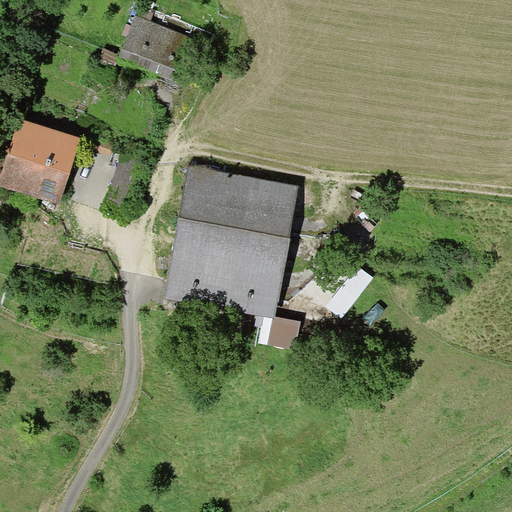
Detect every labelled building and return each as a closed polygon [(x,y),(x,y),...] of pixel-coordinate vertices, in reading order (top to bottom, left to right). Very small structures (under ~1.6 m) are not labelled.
[(192,36),(137,14),(120,54),(119,56),(174,78),(192,36)] [(119,56),(120,54),(104,47),(97,65),(113,72),(119,56)] [(20,118),(0,176),(0,186),(59,206),(82,138),(20,118)] [(124,145),(104,210),(126,217),(146,152),(124,145)] [(189,164),(165,297),(273,317),(275,317),(275,316),(300,184),(189,164)] [(358,265),(326,306),(341,317),(373,277),(358,265)] [(301,321),(275,316),(275,317),(273,317),(268,344),(295,350),(301,321)]
